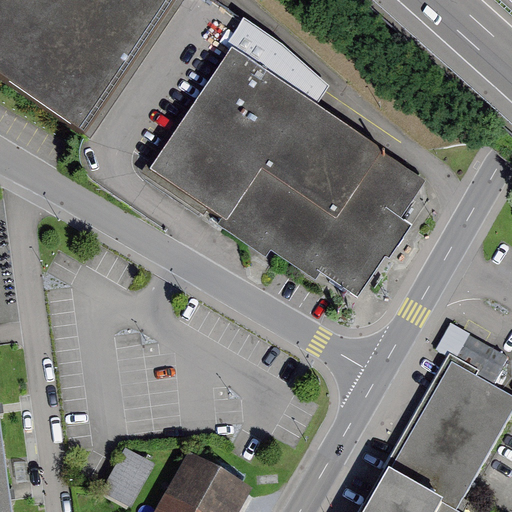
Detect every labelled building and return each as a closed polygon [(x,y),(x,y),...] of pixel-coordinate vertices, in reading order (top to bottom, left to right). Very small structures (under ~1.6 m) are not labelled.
[(0,0),(0,85),(85,142),(180,0),(0,0)] [(330,91),(283,51),(244,24),(226,50),(232,54),(317,112),(330,91)] [(223,224),(219,230),(266,263),(271,255),(316,286),(321,278),(358,303),(386,262),(389,264),(412,231),(401,224),(426,186),(317,112),(232,54),(149,174),(223,224)] [(511,416),(511,393),(455,361),(367,511),(463,511),(459,509),(511,416)] [(16,511),(0,385),(0,511),(16,511)] [(106,498),(137,509),(155,455),(124,444),(106,498)] [(236,511),(248,491),(186,458),(156,511),(236,511)]
